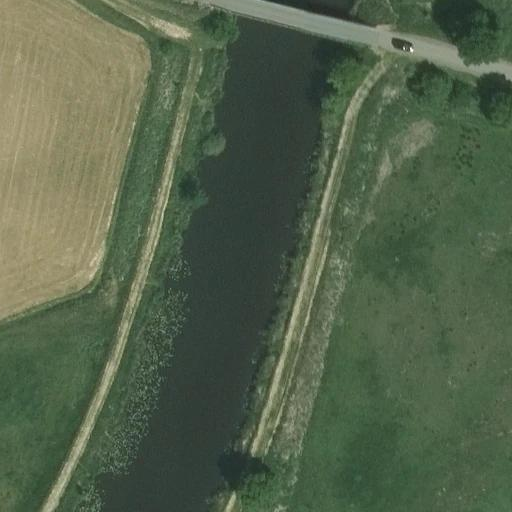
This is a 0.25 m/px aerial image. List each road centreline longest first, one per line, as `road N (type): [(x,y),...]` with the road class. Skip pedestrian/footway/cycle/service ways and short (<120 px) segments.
road 1 (unclassified): [(390,42),(224,0)]
road 2 (unclassified): [(390,42),(511,81)]
